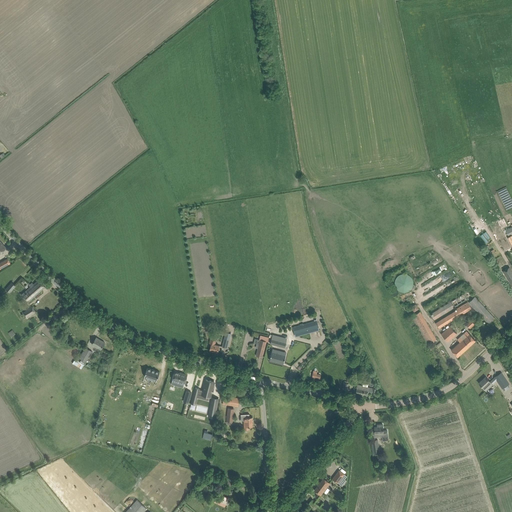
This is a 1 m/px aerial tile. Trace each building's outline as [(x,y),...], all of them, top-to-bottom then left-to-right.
[(8,258),(0,262),(0,269),(2,268),(10,263),(8,258)] [(434,275),(448,268),(446,264),(432,271),(434,275)] [(503,270),(511,285),(511,284),(511,271),(509,266),(503,270)] [(436,278),(438,284),(452,278),(449,272),(436,278)] [(394,284),(396,288),(398,290),(401,292),(404,292),(407,292),(410,290),(412,287),(413,285),(413,284),(413,282),(413,280),(412,279),(411,277),(408,275),(407,274),(405,274),(402,274),(400,274),(398,275),(396,277),(395,280),(394,284)] [(29,284),(31,286),(21,295),(28,302),(41,290),(45,287),(39,279),(35,283),(34,284),(32,282),(29,284)] [(5,289),(10,293),(16,286),(11,282),(5,289)] [(469,302),(485,319),(488,323),(494,318),(475,297),(469,302)] [(451,302),(431,314),(434,319),(454,307),(451,302)] [(457,309),(457,310),(436,323),(439,328),(471,308),(468,302),(457,309)] [(23,313),(27,319),(36,312),(33,307),(23,313)] [(429,343),(437,339),(420,311),(412,315),(429,343)] [(294,330),(295,336),(319,330),(318,324),(294,330)] [(441,334),(448,342),(457,333),(450,326),(441,334)] [(457,339),(460,342),(451,350),(457,357),(475,341),(466,331),(457,339)] [(227,348),(230,335),(225,334),(222,346),(227,348)] [(211,344),(209,350),(217,352),(219,346),(214,344),(216,337),(211,336),(209,343),(211,344)] [(97,347),(101,349),(102,347),(105,343),(96,337),(94,342),(92,344),(97,348),(97,347)] [(270,344),(285,347),(286,342),(272,338),(270,344)] [(256,356),(262,357),(266,341),(260,340),(256,356)] [(80,362),(84,365),(86,362),(92,352),(85,347),(79,358),(82,359),(80,362)] [(272,352),(269,360),(275,362),(275,361),(283,363),(285,355),(281,354),(282,353),(281,352),(278,351),(277,351),(277,353),(272,352)] [(147,368),(144,376),(157,380),(159,372),(147,368)] [(312,377),(320,379),(321,374),(318,374),(318,371),(313,370),(313,372),(312,377)] [(181,373),(176,372),(174,379),(186,384),(189,375),(181,373)] [(508,386),(506,382),(507,381),(501,372),(494,377),(490,382),(485,377),(479,383),(486,391),(493,384),(492,384),(497,380),(502,388),(504,387),(506,391),(509,388),(508,386)] [(366,380),(370,386),(374,383),(370,377),(366,380)] [(197,401),(199,394),(211,397),(215,382),(206,379),(204,391),(200,390),(200,389),(196,388),(193,400),(197,401)] [(353,393),(367,396),(368,392),(372,393),(376,394),(377,389),(373,388),(368,387),(368,384),(363,383),(363,386),(357,385),(357,387),(354,387),(353,393)] [(158,405),(160,399),(152,396),(150,403),(158,405)] [(224,396),(223,404),(238,406),(239,398),(224,396)] [(211,402),(209,416),(215,417),(217,403),(211,402)] [(249,413),(241,414),(241,420),(244,420),(244,422),(244,430),(249,429),(249,427),(252,426),(252,417),(249,417),(249,413)] [(375,437),(378,437),(379,437),(381,437),(382,436),(387,436),(387,430),(383,430),(383,424),(377,424),(377,426),(374,427),(375,437)] [(204,432),(202,439),(210,441),(212,434),(204,432)] [(374,454),(380,453),(377,439),(371,440),(374,454)] [(332,479),(339,484),(346,475),(339,470),(332,479)] [(314,490),(318,493),(321,495),(330,483),(323,478),(314,490)] [(214,502),(225,507),(227,501),(216,496),(214,502)] [(124,511),(141,511),(145,508),(136,500),(124,511)]
